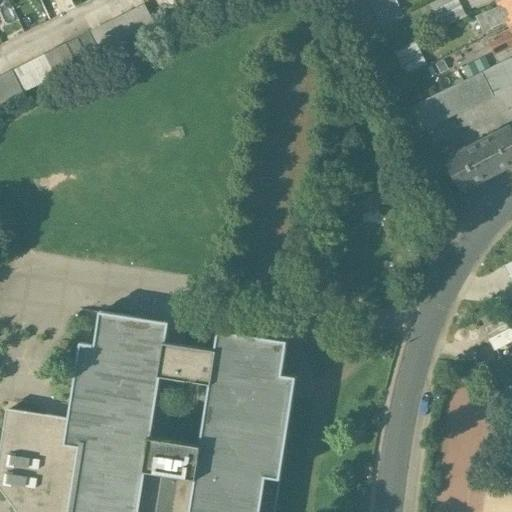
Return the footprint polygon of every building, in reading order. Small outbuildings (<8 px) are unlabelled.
[(404,17),(395,0),(368,0),(382,28),(404,17)] [(469,0),(474,8),(491,0),(496,0),(497,1),(499,0),(469,0)] [(511,0),(499,0),(497,1),(500,7),(478,17),(485,32),(507,22),(508,25),(511,23),(511,0)] [(156,28),(145,5),(134,11),(146,33),(156,28)] [(146,33),(134,11),(123,16),(134,39),(146,33)] [(123,16),(112,21),(124,44),(134,39),(123,16)] [(124,44),(112,21),(101,27),(113,50),(124,44)] [(511,23),(508,25),(511,31),(490,41),(497,56),(511,48),(511,23)] [(113,50),(101,27),(91,32),(102,55),(113,50)] [(101,55),(89,33),(79,38),(90,60),(101,55)] [(89,61),(78,39),(67,44),(78,66),(89,61)] [(416,42),(394,53),(405,76),(427,65),(416,42)] [(66,45),(55,50),(66,72),(77,67),(66,45)] [(479,45),(468,51),(479,74),(483,72),(491,69),(479,45)] [(55,50),(43,56),(54,78),(66,72),(55,50)] [(468,51),(445,61),(457,85),(479,74),(468,51)] [(54,78),(43,56),(34,61),(44,83),(54,78)] [(491,69),(483,72),(493,94),(511,85),(511,59),(491,69)] [(44,83),(34,61),(23,66),(34,88),(44,83)] [(34,88),(23,66),(12,72),(22,94),(34,88)] [(12,72),(0,77),(0,105),(23,94),(22,94),(12,72)] [(457,85),(403,111),(415,134),(494,95),(493,94),(483,72),(479,74),(457,85)] [(511,129),(510,126),(444,160),(461,192),(511,165),(511,129)] [(216,350),(190,346),(165,343),(169,322),(134,317),(100,312),(95,345),(82,342),(72,400),(71,409),(69,418),(8,409),(0,458),(0,486),(18,511),(274,511),(296,375),(282,373),(285,353),(287,340),(219,330),(216,350)] [(485,324),(494,348),(511,341),(511,322),(510,316),(485,324)]
